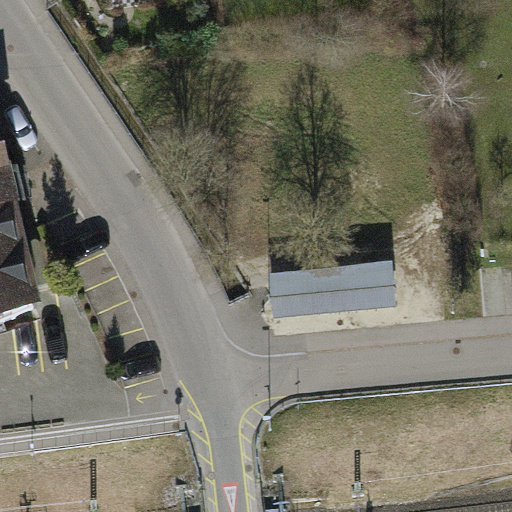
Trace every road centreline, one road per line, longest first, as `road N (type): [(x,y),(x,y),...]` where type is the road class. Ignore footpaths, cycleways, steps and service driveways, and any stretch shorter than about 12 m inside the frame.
road 1 (unclassified): [(217,385),(137,215),(0,8)]
road 2 (residential): [(217,385),(511,357)]
